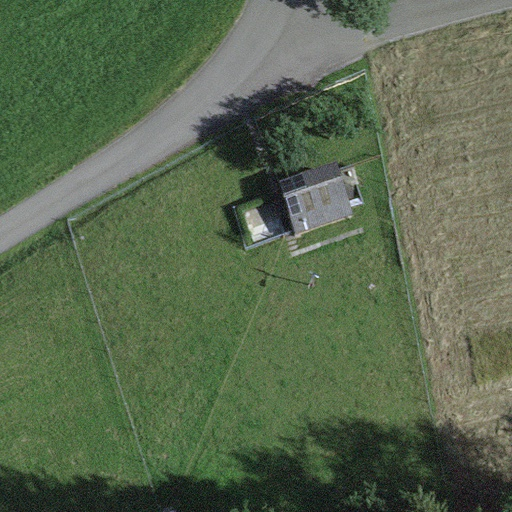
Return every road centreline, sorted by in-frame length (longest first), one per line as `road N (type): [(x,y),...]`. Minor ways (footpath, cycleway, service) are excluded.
road 1 (unclassified): [(273,25),(243,87),(159,158),(0,250)]
road 2 (unclassified): [(273,25),(359,38),(511,10)]
